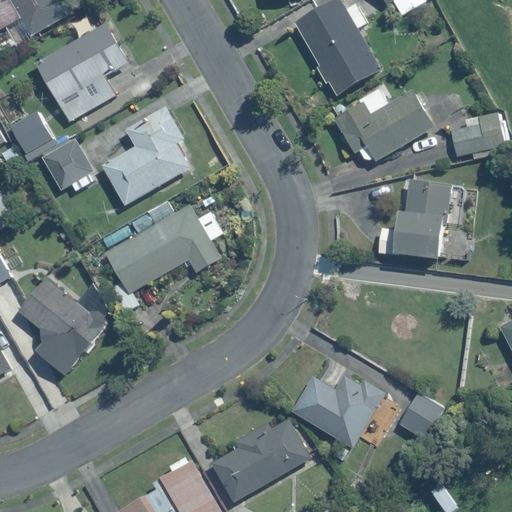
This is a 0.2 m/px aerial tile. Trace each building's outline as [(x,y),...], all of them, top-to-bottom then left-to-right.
[(0,0),(0,29),(19,19),(7,0),(0,0)] [(8,0),(30,37),(66,17),(57,0),(8,0)] [(329,82),(337,96),(382,70),(341,0),(331,0),(294,22),(320,66),(317,67),(326,83),(329,82)] [(75,41),(100,27),(91,12),(66,25),(75,41)] [(127,63),(105,25),(36,64),(69,121),(114,96),(103,77),(127,63)] [(371,114),(364,102),(334,119),(355,153),(367,146),(375,160),(433,126),(412,90),(371,114)] [(183,138),(165,107),(125,130),(135,146),(100,166),(124,206),(190,169),(175,143),(183,138)] [(52,139),(38,112),(11,126),(26,153),(52,139)] [(505,146),(498,113),(479,117),(480,124),(451,130),(457,157),(505,146)] [(0,144),(9,140),(0,125),(0,144)] [(94,171),(75,139),(43,158),(61,190),(94,171)] [(384,231),(381,251),(438,259),(442,225),(449,226),(454,183),(409,177),(405,212),(399,211),(396,232),(384,231)] [(104,252),(128,294),(189,259),(197,272),(222,258),(190,203),(104,252)] [(0,284),(11,277),(0,257),(0,284)] [(36,351),(65,373),(103,325),(109,311),(93,284),(78,302),(47,277),(18,311),(41,329),(43,342),(36,351)] [(511,318),(498,325),(511,352),(511,318)] [(0,374),(10,368),(0,350),(0,374)] [(313,377),(292,412),(352,449),(387,394),(365,380),(361,386),(345,376),(336,391),(313,377)] [(417,393),(399,424),(428,441),(446,409),(417,393)] [(211,464),(234,504),(313,460),(290,418),(272,429),(269,424),(236,443),(239,448),(211,464)] [(156,490),(118,511),(223,511),(193,459),(152,482),(156,490)] [(435,492),(449,511),(459,511),(463,510),(445,484),(435,492)]
